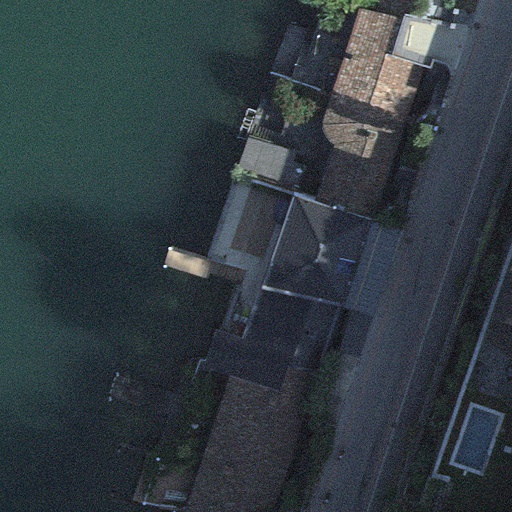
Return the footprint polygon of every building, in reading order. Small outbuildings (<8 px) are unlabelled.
[(374,0),(373,8),(405,15),(408,0),(374,0)] [(391,47),(405,15),(373,8),(356,5),(328,92),(400,117),(404,118),(422,61),(391,47)] [(404,118),(400,117),(328,92),(322,111),(320,119),(320,126),(324,133),(332,140),(313,192),(367,214),(372,216),(404,118)] [(313,192),(290,184),(257,278),(243,335),(214,325),(201,361),(226,371),(277,386),(286,360),(317,372),(341,300),(367,214),(313,192)] [(511,248),(484,333),(511,353),(511,371),(504,399),(511,401),(511,248)] [(295,437),(317,372),(286,360),(277,386),(226,371),(182,508),(201,511),(271,511),(292,436),(295,437)]
